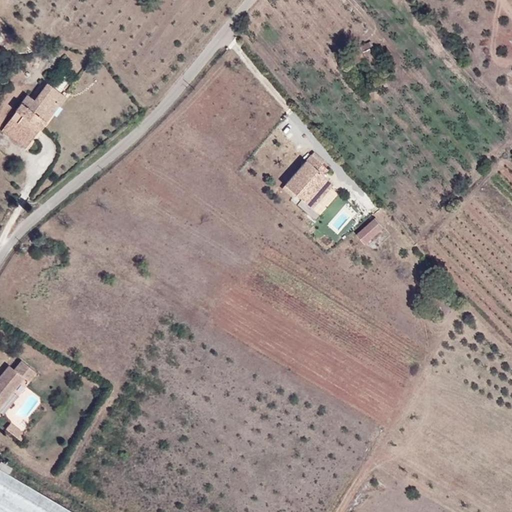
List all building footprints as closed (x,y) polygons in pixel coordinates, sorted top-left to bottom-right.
[(350,57),(354,64),(365,58),(369,65),(379,60),(376,53),(373,47),(374,46),(371,41),(361,45),(360,44),(356,46),(359,53),(350,57)] [(372,70),(382,65),(379,60),(369,65),(372,70)] [(15,121),(35,136),(40,128),(38,126),(55,103),(58,105),(65,96),(48,83),(35,100),(28,94),(16,110),(19,113),(14,120),(11,117),(5,125),(9,129),(15,121)] [(38,126),(40,128),(58,105),(55,103),(38,126)] [(26,148),(35,136),(15,121),(9,129),(5,125),(2,130),(26,148)] [(312,155),(322,164),(325,161),(314,152),(312,155)] [(328,169),(322,164),(312,155),(285,184),(296,194),(311,208),(333,183),(323,174),(328,169)] [(293,197),(296,194),(285,184),(283,188),(293,197)] [(365,244),(385,227),(376,218),(357,234),(365,244)] [(445,316),(452,309),(436,294),(429,301),(445,316)] [(0,406),(13,391),(25,377),(29,381),(36,372),(21,360),(14,369),(9,365),(0,376),(0,406)] [(19,395),(13,391),(0,406),(0,411),(3,414),(19,395)] [(0,511),(73,511),(0,468),(0,511)]
